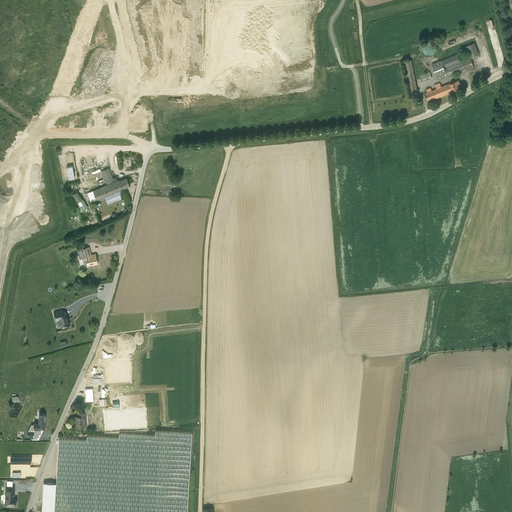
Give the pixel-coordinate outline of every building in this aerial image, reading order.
[(458,53),(432,64),(438,80),(466,69),(467,71),(474,68),(470,58),(479,55),(474,43),(466,47),(469,55),(460,58),(458,53)] [(418,90),(412,61),(406,62),(412,92),(418,90)] [(430,72),(419,75),(421,81),(432,78),(430,72)] [(428,92),(425,94),(428,102),(454,92),(459,89),(457,85),(460,84),(458,80),(450,84),(450,83),(441,87),(440,83),(435,85),(436,89),(432,91),(430,88),(426,89),(428,92)] [(68,179),(74,178),(72,166),(66,167),(68,179)] [(119,180),(115,182),(114,182),(108,168),(101,171),(107,185),(87,193),(91,202),(130,186),(127,178),(119,181),(119,180)] [(78,191),(72,195),(83,211),(89,207),(78,191)] [(88,266),(93,265),(98,264),(95,255),(91,256),(90,256),(89,256),(89,255),(88,253),(81,255),(83,261),(85,260),(86,261),(88,266)] [(60,310),(54,312),(55,318),(58,317),(61,327),(69,325),(66,312),(60,314),(60,310)] [(140,343),(141,344),(145,344),(145,341),(148,339),(150,338),(154,335),(153,335),(156,332),(139,333),(140,340),(103,342),(105,345),(106,349),(102,349),(102,354),(104,353),(105,354),(108,352),(106,350),(109,348),(109,342),(112,346),(113,345),(116,345),(118,344),(129,343),(134,343),(134,344),(135,344),(140,343)] [(93,405),(106,404),(106,400),(103,400),(101,376),(92,377),(93,405)] [(76,421),(76,428),(89,427),(88,416),(85,416),(85,413),(78,413),(78,417),(74,417),(74,421),(76,421)] [(34,433),(42,433),(43,431),(43,429),(45,430),(45,414),(39,414),(39,423),(34,423),(33,424),(33,431),(27,431),(27,436),(33,436),(34,436),(34,433)] [(40,511),(187,511),(192,434),(156,432),(155,436),(119,434),(119,439),(87,437),(87,441),(59,440),(56,484),(43,483),(40,511)] [(6,504),(6,506),(15,506),(16,500),(13,499),(14,487),(6,486),(6,495),(6,504)]
